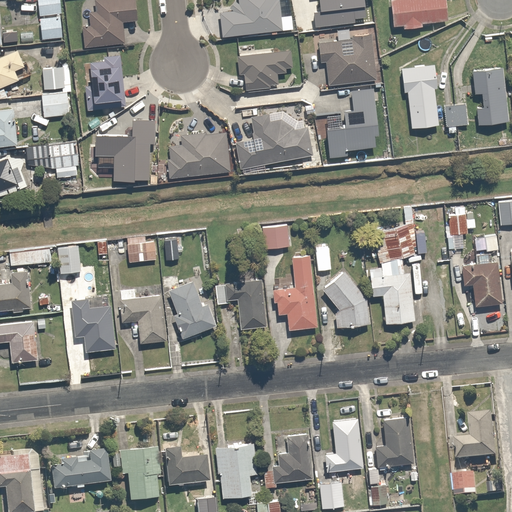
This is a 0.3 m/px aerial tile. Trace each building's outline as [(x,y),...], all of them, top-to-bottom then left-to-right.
[(37,0),(39,19),(61,18),(60,0),(37,0)] [(141,18),(140,0),(99,0),(100,9),(92,10),(93,21),(86,22),(87,30),(82,30),(83,46),(130,43),(128,19),(141,18)] [(217,14),(219,37),(280,32),(278,2),(286,2),(285,0),(235,0),(228,1),(229,13),(217,14)] [(309,13),(310,29),(353,26),(353,18),(365,17),(363,0),(317,0),(318,12),(309,13)] [(440,25),(437,0),(416,0),(384,3),(387,29),(395,28),(396,33),(415,31),(414,27),(440,25)] [(61,23),(39,24),(40,44),(62,43),(61,23)] [(322,64),(324,87),(371,83),(367,35),(336,38),(336,44),(321,45),(321,44),(311,45),(313,65),(322,64)] [(21,51),(0,57),(0,89),(31,79),(21,51)] [(289,52),(236,57),(238,75),(243,74),(245,92),(270,89),(270,86),(278,85),(277,75),(286,74),(286,70),(291,69),(289,52)] [(83,88),(85,113),(125,109),(120,57),(102,59),(102,63),(88,64),(88,67),(82,68),(84,88),(83,88)] [(61,71),(39,72),(40,94),(62,92),(61,71)] [(429,95),(426,71),(394,75),(397,99),(399,99),(404,136),(431,132),(426,95),(429,95)] [(503,128),(496,73),(467,77),(469,99),(475,98),(477,113),(470,114),(472,132),(503,128)] [(376,146),(371,90),(347,92),(349,112),(342,113),(344,129),(320,132),(322,158),(346,156),(345,149),(376,146)] [(65,99),(40,100),(42,121),(66,119),(65,99)] [(0,149),(19,149),(19,106),(0,105),(0,149)] [(461,114),(438,113),(438,129),(461,130),(461,114)] [(237,142),(243,172),(314,160),(306,114),(251,123),(254,139),(237,142)] [(155,145),(155,119),(132,119),(131,133),(92,133),(92,155),(115,156),(115,179),(149,180),(149,145),(155,145)] [(164,148),(167,179),(222,174),(222,171),(229,170),(225,130),(180,135),(181,141),(170,142),(171,148),(164,148)] [(75,149),(46,151),(47,174),(76,172),(75,149)] [(9,152),(0,155),(0,196),(24,185),(9,152)] [(511,208),(488,207),(487,229),(511,229),(511,208)] [(458,222),(443,222),(444,239),(458,238),(458,222)] [(242,224),(206,227),(208,254),(244,251),(242,224)] [(284,230),(260,231),(260,252),(285,251),(284,230)] [(427,231),(416,232),(416,253),(428,252),(427,231)] [(367,236),(369,268),(407,261),(406,233),(367,236)] [(101,244),(92,244),(92,260),(101,260),(101,244)] [(152,245),(122,245),(123,268),(152,267),(152,245)] [(174,245),(159,245),(160,264),(174,263),(174,245)] [(324,250),(310,251),(311,276),(326,275),(324,250)] [(78,251),(55,252),(56,279),(79,278),(78,251)] [(45,256),(6,257),(7,271),(46,270),(45,256)] [(511,256),(499,257),(498,301),(511,301),(511,256)] [(310,333),(304,260),(285,261),(286,291),(267,291),(267,306),(271,306),(271,318),(281,318),(281,332),(310,333)] [(492,273),(453,270),(453,291),(462,291),(462,311),(494,308),(492,273)] [(361,304),(338,276),(315,294),(334,316),(327,319),(325,333),(363,328),(361,304)] [(25,314),(24,278),(5,278),(6,287),(0,286),(0,316),(9,316),(10,318),(18,317),(18,315),(25,314)] [(401,280),(365,281),(365,300),(376,300),(378,328),(412,327),(401,280)] [(164,323),(176,347),(216,327),(206,307),(200,310),(186,282),(160,295),(172,319),(164,323)] [(259,330),(259,286),(224,287),(225,307),(237,307),(238,330),(259,330)] [(105,300),(66,301),(67,340),(79,339),(80,356),(112,354),(110,308),(105,308),(105,300)] [(159,349),(159,304),(114,303),(113,327),(131,328),(131,349),(159,349)] [(31,326),(0,327),(0,347),(6,347),(7,366),(33,365),(31,326)] [(498,456),(492,412),(469,412),(473,436),(457,437),(461,461),(498,456)] [(414,465),(409,416),(381,420),(388,442),(376,442),(381,467),(414,465)] [(363,465),(360,418),(329,419),(333,451),(327,451),(331,469),(363,465)] [(314,476),(308,434),(285,433),(290,452),(274,451),(278,480),(314,476)] [(259,474),(252,439),(215,446),(221,494),(253,491),(251,474),(259,474)] [(155,444),(119,448),(126,497),(156,494),(155,444)] [(178,445),(163,450),(167,482),(208,479),(204,454),(178,455),(178,445)] [(51,488),(111,477),(105,447),(49,457),(51,488)] [(20,511),(41,510),(34,450),(0,454),(0,483),(3,483),(4,511),(20,511)] [(476,471),(452,473),(454,497),(478,495),(476,471)] [(344,482),(321,483),(321,505),(344,504),(344,482)] [(385,484),(369,486),(370,503),(387,501),(385,484)] [(216,511),(216,495),(195,495),(195,511),(216,511)] [(256,499),(256,511),(282,511),(282,498),(256,499)]
